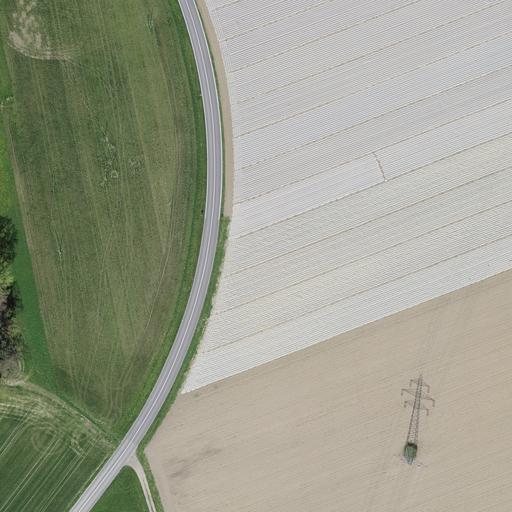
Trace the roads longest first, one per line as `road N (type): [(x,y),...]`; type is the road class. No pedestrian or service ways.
road 1 (primary): [(186,0),(211,98),(214,166),(203,270),(166,380),(78,511)]
road 2 (track): [(153,511),(126,448),(19,383),(0,382)]
